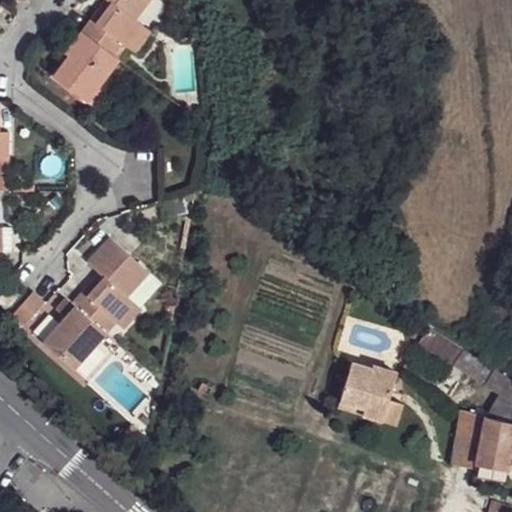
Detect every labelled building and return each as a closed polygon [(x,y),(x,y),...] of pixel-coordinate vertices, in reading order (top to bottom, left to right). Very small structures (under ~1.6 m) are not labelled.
[(107,0),(86,31),(117,53),(127,40),(132,44),(147,23),(140,17),(152,0),(107,0)] [(147,23),(132,44),(139,49),(155,28),(147,23)] [(117,53),(86,31),(70,51),(74,54),(69,59),(58,74),(103,107),(113,95),(101,86),(114,69),(122,57),(117,53)] [(114,69),(101,86),(113,95),(126,78),(114,69)] [(2,129),(2,156),(13,156),(13,129),(2,129)] [(0,187),(13,188),(13,156),(2,156),(0,155),(0,187)] [(39,177),(17,177),(17,188),(39,188),(39,177)] [(3,225),(3,248),(13,247),(13,225),(3,225)] [(77,250),(84,258),(110,238),(102,229),(77,250)] [(81,305),(110,332),(121,321),(138,301),(132,296),(155,271),(116,237),(94,262),(106,272),(78,303),(81,305)] [(11,280),(0,293),(0,296),(12,307),(25,292),(11,280)] [(17,312),(28,323),(49,300),(38,289),(17,312)] [(138,301),(121,321),(129,329),(146,309),(138,301)] [(110,332),(81,305),(48,340),(79,367),(110,332)] [(483,387),(495,373),(427,329),(415,345),(483,387)] [(348,364),(336,400),(361,410),(358,415),(378,421),(385,402),(393,375),(369,366),(367,370),(348,364)] [(511,383),(495,373),(483,387),(499,398),(485,420),(507,425),(511,403),(511,383)] [(450,384),(441,398),(448,403),(457,388),(450,384)] [(336,400),(334,407),(358,415),(361,410),(336,400)] [(392,426),(398,406),(385,402),(378,421),(392,426)] [(479,434),(481,420),(459,415),(456,429),(479,434)] [(505,471),(511,431),(511,425),(507,425),(485,420),(481,420),(479,434),(474,466),(505,471)] [(474,466),(479,434),(456,429),(448,466),(473,472),(474,466)] [(511,511),(511,504),(492,500),(489,511),(511,511)]
